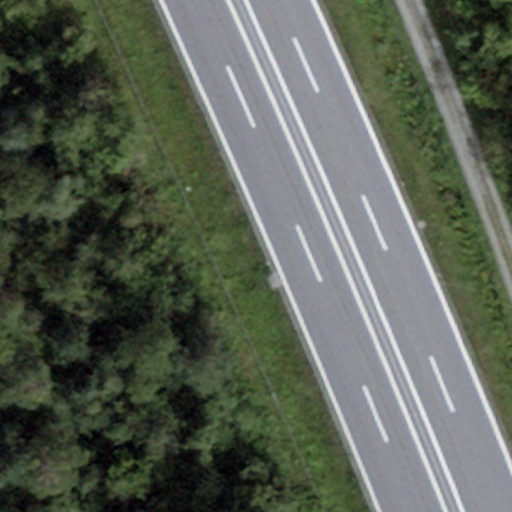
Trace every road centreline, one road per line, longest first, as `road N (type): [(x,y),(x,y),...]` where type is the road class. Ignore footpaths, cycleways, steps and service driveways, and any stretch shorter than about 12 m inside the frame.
road 1 (trunk): [(196,0),(414,511)]
road 2 (trunk): [(492,511),(275,0)]
road 3 (track): [(418,0),(511,245)]
